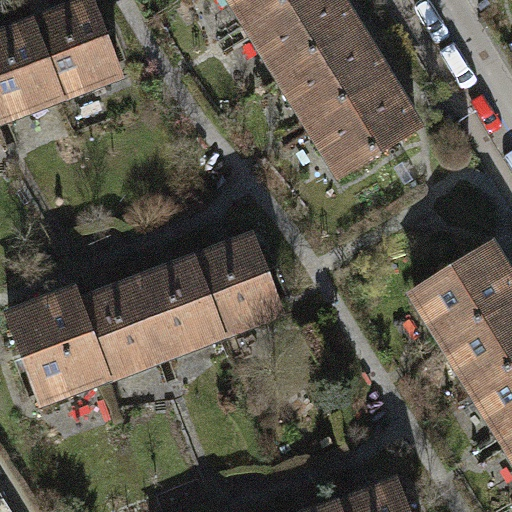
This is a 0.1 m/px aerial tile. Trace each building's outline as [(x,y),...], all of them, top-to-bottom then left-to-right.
[(290,0),(228,0),(246,27),(290,0)] [(290,0),(246,27),(274,74),(349,29),(330,0),(290,0)] [(27,26),(53,95),(110,73),(84,5),(27,26)] [(0,36),(0,114),(53,95),(27,26),(0,36)] [(274,74),(304,123),(378,78),(349,29),(274,74)] [(408,127),(378,78),(304,123),(334,172),(408,127)] [(187,261),(213,329),(270,308),(244,239),(187,261)] [(413,293),(446,342),(511,299),(511,285),(486,246),(413,293)] [(130,282),(155,351),(213,329),(187,261),(130,282)] [(71,304),(97,373),(155,351),(130,282),(71,304)] [(97,373),(71,304),(66,291),(0,315),(0,316),(30,398),(97,373)] [(511,365),(511,299),(446,342),(476,389),(511,365)] [(511,436),(511,365),(476,389),(507,440),(511,436)] [(334,507),(335,511),(400,511),(391,485),(334,507)]
